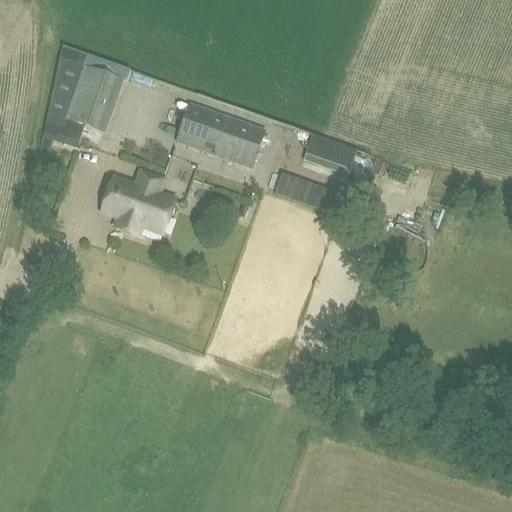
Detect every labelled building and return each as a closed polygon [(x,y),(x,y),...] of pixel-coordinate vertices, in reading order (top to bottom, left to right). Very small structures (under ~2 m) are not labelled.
[(75,148),(83,126),(105,134),(124,82),(59,59),(40,147),(48,151),(51,140),(75,148)] [(153,103),(170,109),(174,95),(157,90),(153,103)] [(177,144),(252,170),(266,133),(190,106),(177,144)] [(348,177),(354,160),(357,152),(313,137),(305,161),(348,177)] [(360,161),(373,167),(380,149),(368,144),(360,161)] [(408,179),(414,160),(395,154),(389,172),(408,179)] [(114,180),(102,213),(120,219),(116,230),(137,237),(141,227),(164,235),(176,202),(158,196),(163,181),(138,173),(133,187),(114,180)] [(349,199),(282,175),(274,196),(341,221),(349,199)] [(0,264),(0,272),(20,278),(26,256),(4,250),(0,264)]
